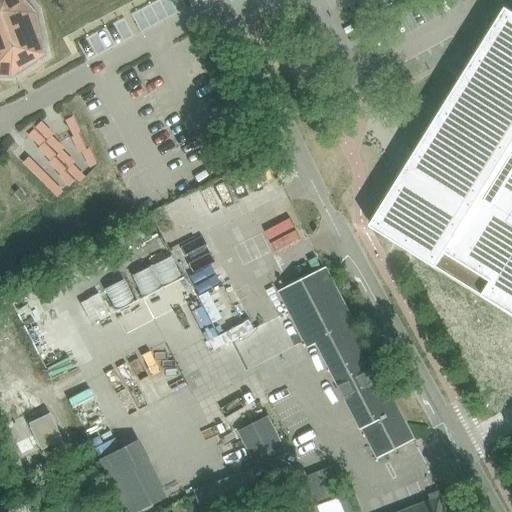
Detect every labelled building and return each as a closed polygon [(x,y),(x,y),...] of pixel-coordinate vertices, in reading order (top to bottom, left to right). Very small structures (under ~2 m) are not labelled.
[(0,0),(0,77),(8,78),(41,54),(34,13),(21,0),(0,0)] [(396,184),(370,226),(410,251),(413,253),(511,314),(511,12),(505,8),(497,22),(460,81),(413,157),(396,184)] [(255,154),(250,144),(247,138),(230,147),(238,163),(255,154)] [(358,420),(374,451),(378,461),(396,451),(395,450),(414,440),(326,269),(278,293),(307,349),(317,343),(357,421),(358,420)] [(27,423),(40,450),(61,440),(49,414),(27,423)] [(237,431),(254,465),(285,450),(268,416),(237,431)] [(137,511),(168,497),(138,439),(97,461),(124,511),(137,511)] [(307,476),(317,502),(340,493),(329,467),(307,476)] [(196,493),(202,511),(225,511),(264,498),(254,472),(196,493)] [(294,494),(297,502),(311,497),(307,489),(294,494)] [(397,511),(446,511),(438,491),(428,495),(430,499),(397,511)] [(343,511),(338,499),(317,507),(318,511),(343,511)]
